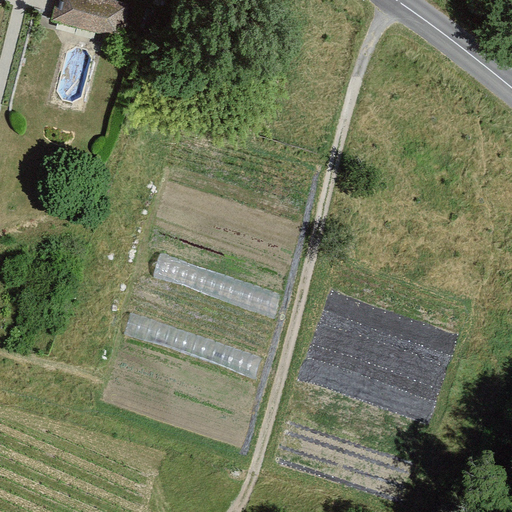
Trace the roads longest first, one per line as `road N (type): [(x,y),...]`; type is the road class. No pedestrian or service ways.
road 1 (track): [(250,474),(370,35),(387,0)]
road 2 (tertiary): [(390,0),(511,94)]
